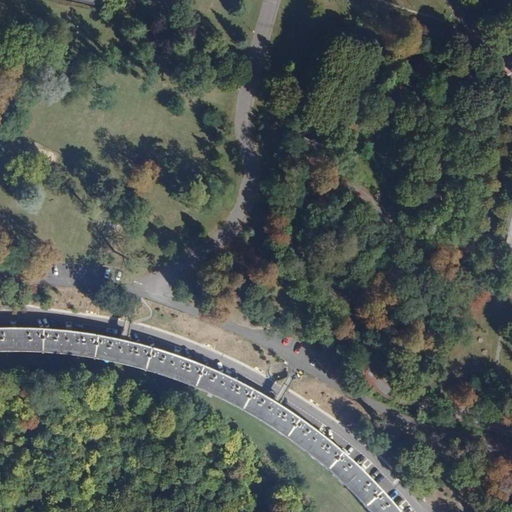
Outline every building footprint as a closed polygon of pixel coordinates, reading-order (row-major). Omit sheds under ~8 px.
[(321,36),(319,39),(320,44),(322,47),(325,49),(327,49),(331,49),(334,47),(336,43),(337,40),(336,37),(334,34),(330,32),(327,32),(325,33),(322,34),(321,36)] [(365,39),(345,34),(340,48),(360,54),(365,39)] [(327,147),(300,136),(294,150),(321,161),(327,147)] [(0,350),(9,350),(30,351),(51,353),(69,354),(85,356),(104,360),(117,362),(136,367),(152,371),(172,378),(192,386),(209,393),(223,400),(242,409),(260,420),(276,430),(292,441),(308,453),(325,468),(344,486),(361,503),(368,511),(398,511),(395,508),(378,488),(367,477),(360,469),(341,451),(321,434),(305,423),(288,411),(272,401),(253,389),(232,379),(218,372),(202,365),(176,355),(158,350),(140,345),(120,340),(106,337),(86,334),(69,332),(51,330),(29,328),(22,328),(0,328),(0,350)] [(387,494),(395,487),(380,471),(372,479),(387,494)]
